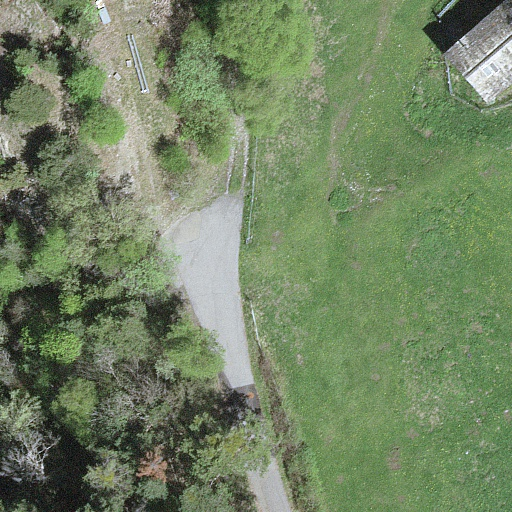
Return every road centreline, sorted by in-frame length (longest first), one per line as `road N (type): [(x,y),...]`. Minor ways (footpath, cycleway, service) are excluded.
road 1 (residential): [(276,511),(229,325),(235,196)]
road 2 (track): [(244,0),(235,196)]
